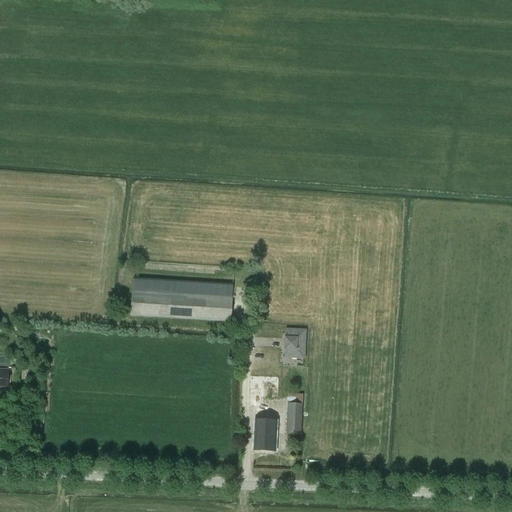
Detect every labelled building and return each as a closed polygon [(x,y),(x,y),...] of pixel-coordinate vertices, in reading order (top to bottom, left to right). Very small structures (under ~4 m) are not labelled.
[(133,279),(131,316),(231,322),(233,285),(133,279)] [(0,371),(0,387),(8,387),(9,371),(0,371)] [(250,376),(250,406),(266,406),(266,397),(281,397),(281,376),(250,376)] [(288,394),(286,435),(301,436),(303,395),(288,394)] [(255,421),(254,450),(276,452),(277,422),(255,421)]
